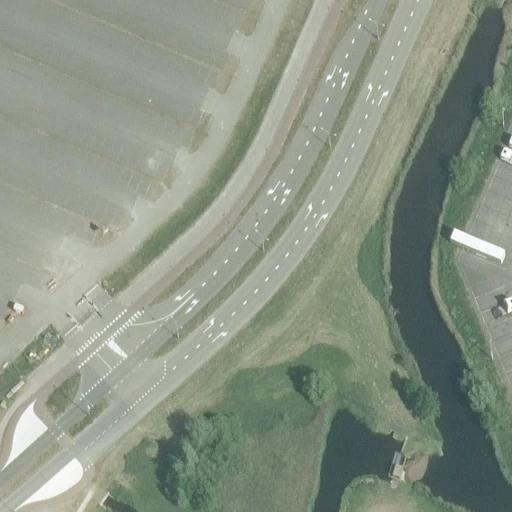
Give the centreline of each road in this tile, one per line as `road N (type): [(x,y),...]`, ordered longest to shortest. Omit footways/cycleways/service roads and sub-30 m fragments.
road 1 (unclassified): [(4,511),(246,301),(287,255),(342,165),(419,0)]
road 2 (unclassified): [(377,0),(260,223),(131,362),(0,479)]
